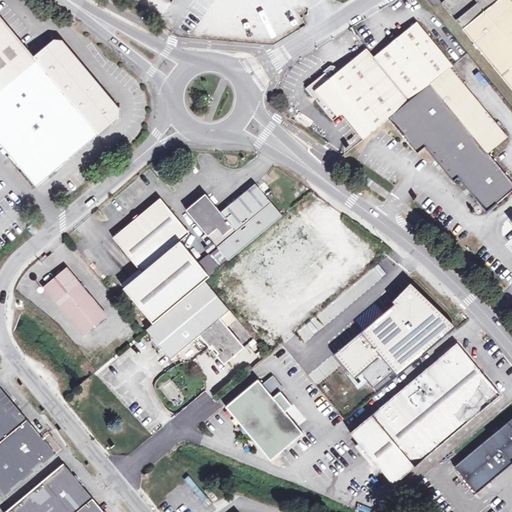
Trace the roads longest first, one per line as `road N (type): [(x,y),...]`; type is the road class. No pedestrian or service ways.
road 1 (tertiary): [(333,187),(439,267),(511,346)]
road 2 (unclassified): [(145,511),(0,330)]
road 3 (unclassified): [(0,289),(28,250),(135,160)]
road 4 (tertiary): [(60,0),(174,94)]
road 5 (tertiary): [(196,65),(76,0)]
road 6 (tertiary): [(224,131),(333,187)]
road 7 (tertiary): [(333,187),(246,102)]
